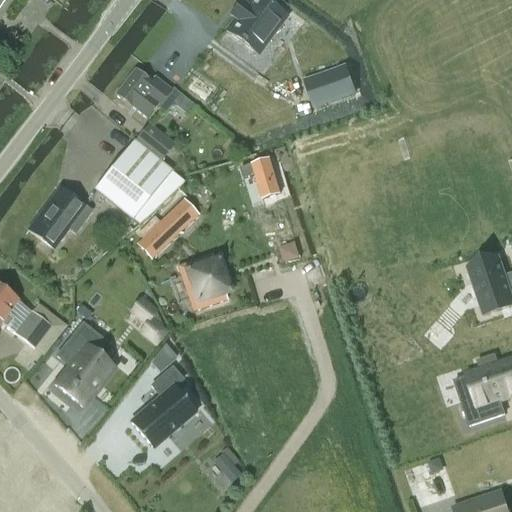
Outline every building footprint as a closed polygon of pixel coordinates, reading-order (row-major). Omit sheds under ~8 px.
[(233,20),(224,33),(256,57),(285,18),(260,0),(248,0),(243,7),(238,3),(228,16),(233,20)] [(345,68),(303,83),(312,109),(354,95),(345,68)] [(134,70),(113,96),(130,109),(133,106),(149,118),(169,92),(152,78),(149,82),(134,70)] [(147,125),(134,142),(160,164),(173,147),(147,125)] [(92,191),(129,220),(138,227),(183,184),(132,141),(124,151),(92,191)] [(269,160),(239,169),(242,180),(254,177),(261,201),(279,196),(269,160)] [(58,190),(27,232),(51,250),(65,231),(73,237),(90,214),(82,208),(58,190)] [(159,224),(136,246),(150,261),(197,217),(182,202),(159,224)] [(282,262),(299,258),(296,242),(279,246),(282,262)] [(210,257),(176,268),(180,280),(187,301),(191,314),(226,302),(223,294),(226,293),(226,294),(227,293),(227,292),(226,292),(217,264),(217,262),(216,263),(213,264),(210,257)] [(511,300),(498,259),(466,270),(482,317),(511,307),(511,300)] [(0,290),(0,325),(13,336),(30,314),(16,303),(0,290)] [(80,308),(74,315),(85,323),(90,316),(80,308)] [(30,314),(13,336),(33,350),(49,329),(30,314)] [(67,368),(53,387),(81,409),(112,370),(95,356),(104,345),(81,326),(55,358),(67,368)] [(200,342),(209,376),(251,366),(242,332),(200,342)] [(175,360),(163,347),(149,365),(158,375),(175,360)] [(472,397),(460,402),(468,428),(503,416),(499,403),(511,398),(511,364),(511,361),(497,366),(494,357),(476,362),(479,371),(465,376),(472,397)] [(159,399),(129,424),(152,451),(194,415),(172,389),(181,382),(171,370),(149,388),(159,399)] [(430,476),(442,472),(438,460),(426,464),(430,476)] [(232,468),(230,466),(220,474),(229,485),(239,476),(232,468)] [(452,511),(506,511),(500,493),(452,509),(452,511)]
